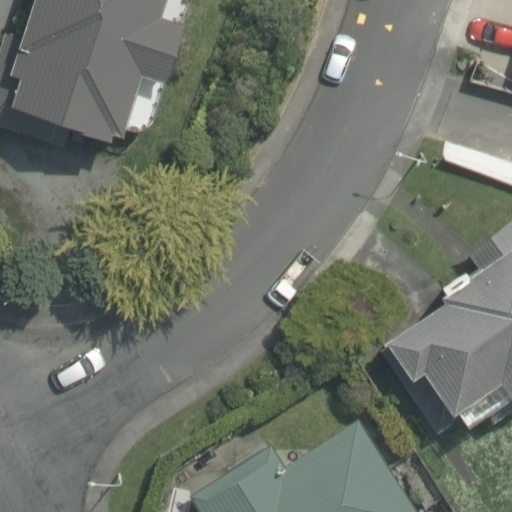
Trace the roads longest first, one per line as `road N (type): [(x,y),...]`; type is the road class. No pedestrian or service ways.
road 1 (residential): [(385,65),(371,109),(295,234),(196,333),(0,431)]
road 2 (residential): [(385,65),(511,123)]
